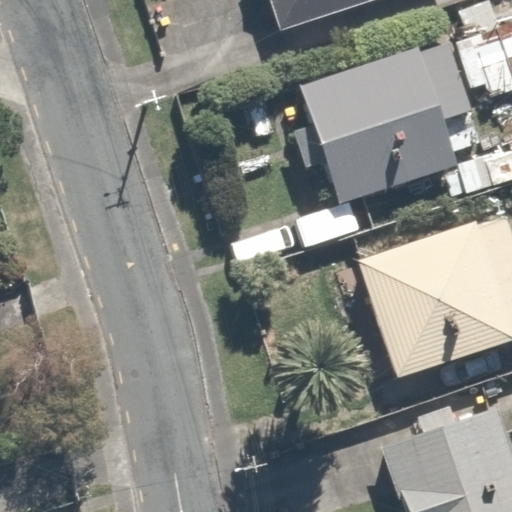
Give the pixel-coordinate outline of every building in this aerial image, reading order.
[(337,0),(256,0),(265,25),(337,0)] [(511,5),(510,0),(502,0),(432,27),(277,84),(320,200),(436,157),(421,117),(511,82),(511,5)] [(511,175),(511,149),(510,144),(434,170),(444,198),(511,175)] [(511,324),(511,251),(495,200),(332,255),(371,372),(511,324)] [(511,511),(473,397),(361,434),(387,511),(511,511)]
